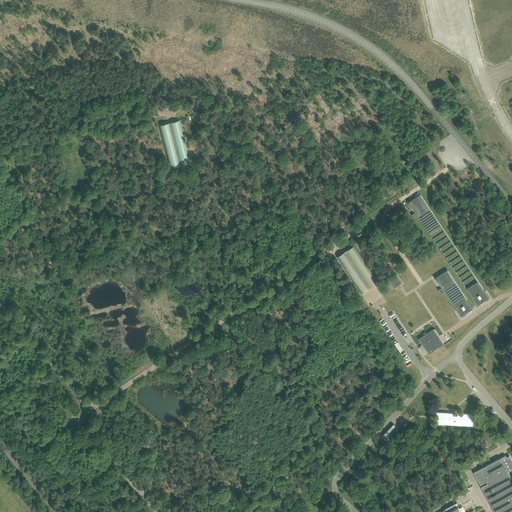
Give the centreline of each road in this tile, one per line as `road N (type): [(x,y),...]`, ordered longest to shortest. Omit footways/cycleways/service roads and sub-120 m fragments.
road 1 (unclassified): [(44,440),(359,228)]
road 2 (unclassified): [(243,0),(301,12),(371,47),(470,153)]
road 3 (unclassified): [(422,284),(383,215),(470,153)]
